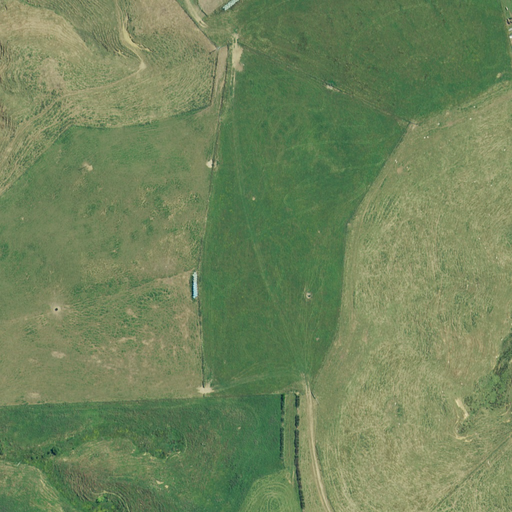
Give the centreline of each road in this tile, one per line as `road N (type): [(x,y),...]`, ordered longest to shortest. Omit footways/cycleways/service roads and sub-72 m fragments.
road 1 (track): [(190,0),(205,30),(234,33),(225,185)]
road 2 (track): [(332,511),(315,458),(310,393)]
